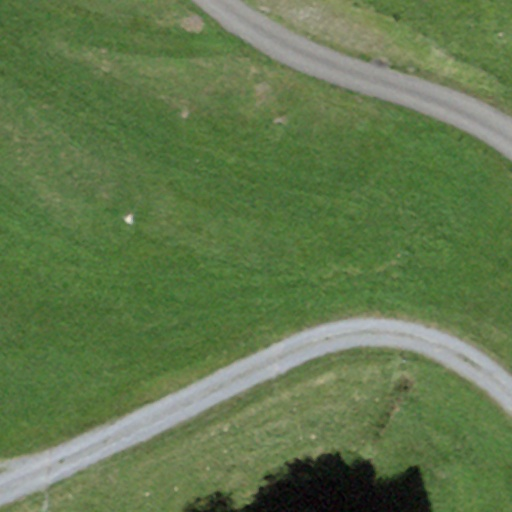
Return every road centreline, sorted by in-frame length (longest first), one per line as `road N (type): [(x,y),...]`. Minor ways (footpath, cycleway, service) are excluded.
road 1 (track): [(511,399),(438,344),(379,330),(321,339),(0,492)]
road 2 (unclassified): [(511,142),(482,121),(331,66),(219,0)]
